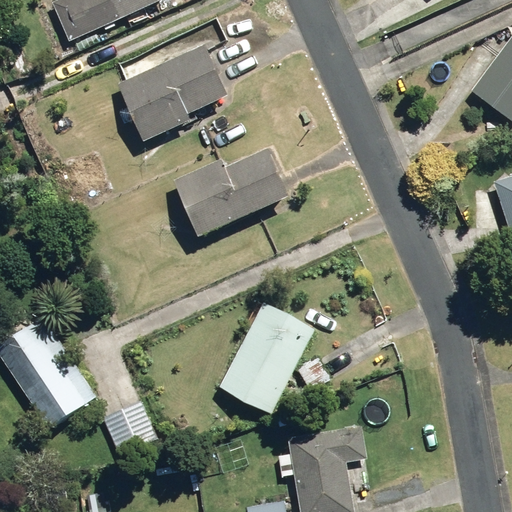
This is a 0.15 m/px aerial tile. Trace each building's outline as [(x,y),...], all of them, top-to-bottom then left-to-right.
[(60,0),(51,4),(68,43),(163,0),(60,0)] [(511,37),(472,92),(511,122),(511,37)] [(116,83),(142,142),(191,120),(188,113),(227,96),(204,43),(116,83)] [(169,184),(196,241),(287,200),(264,152),(221,172),(216,163),(169,184)] [(511,176),(496,182),(511,233),(511,176)] [(217,389),(270,417),(314,331),(261,303),(217,389)] [(0,350),(0,356),(48,432),(99,400),(48,320),(0,350)] [(297,372),(310,394),(330,382),(318,361),(297,372)] [(110,418),(126,455),(164,438),(148,401),(110,418)] [(284,416),(288,425),(300,419),(296,410),(284,416)] [(362,429),(288,441),(294,478),(298,500),(299,511),(352,511),(345,465),(367,461),(362,429)] [(0,511),(8,511),(76,504),(73,483),(8,491),(8,487),(0,487),(0,511)]
